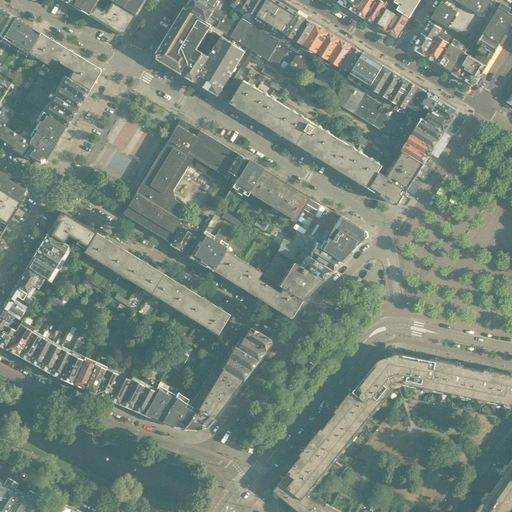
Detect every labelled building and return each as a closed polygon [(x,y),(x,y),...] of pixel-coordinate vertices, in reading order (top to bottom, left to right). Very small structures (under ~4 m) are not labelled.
[(88,16),(97,0),(73,0),(70,5),(88,16)] [(128,26),(133,17),(134,15),(111,2),(106,10),(99,6),(102,0),(97,0),(88,16),(119,35),(120,34),(121,35),(122,34),(123,33),(128,26)] [(141,4),(134,0),(110,0),(110,1),(111,2),(134,15),(141,4)] [(232,17),(214,6),(203,0),(190,0),(184,10),(223,33),(232,17)] [(285,34),(298,12),(277,0),(266,0),(256,16),(251,25),(236,20),(232,17),(223,33),(230,37),(240,42),(268,60),(285,34)] [(256,16),(266,0),(253,0),(247,9),(243,7),(236,20),(251,25),(256,16)] [(247,9),(253,0),(242,0),(240,5),(243,7),(247,9)] [(356,13),(363,0),(349,0),(346,7),(356,13)] [(365,18),(375,0),(363,0),(356,13),(365,18)] [(374,24),(386,3),(381,0),(375,0),(365,18),(374,24)] [(420,0),(395,0),(391,6),(409,18),(420,0)] [(446,0),(445,3),(442,2),(433,17),(433,18),(448,28),(449,27),(463,35),(471,35),(471,34),(480,39),(483,34),(499,44),(511,22),(511,15),(508,13),(511,8),(505,5),(505,4),(504,4),(503,4),(502,5),(501,5),(501,6),(500,8),(491,2),(493,0),(491,0),(446,0)] [(386,3),(374,24),(395,37),(398,37),(409,18),(391,6),(386,3)] [(159,58),(195,80),(222,36),(221,36),(223,33),(184,10),(157,53),(159,58)] [(5,12),(0,20),(0,40),(1,38),(14,17),(5,12)] [(307,18),(298,12),(285,34),(268,60),(277,66),(289,48),(307,18)] [(10,43),(22,22),(14,17),(1,38),(10,43)] [(298,53),(303,44),(316,24),(307,18),(289,48),(298,53)] [(18,48),(31,28),(22,22),(10,43),(18,48)] [(425,55),(434,40),(437,35),(438,33),(441,28),(430,22),(415,46),(416,50),(425,55)] [(314,57),(317,53),(330,32),(316,24),(303,44),(298,53),(296,56),(286,72),(300,80),(311,63),(311,62),(314,57)] [(28,53),(40,33),(31,28),(18,48),(27,53),(28,53)] [(445,31),(441,28),(438,33),(451,41),(453,38),(444,33),(445,31)] [(327,59),(340,39),(330,32),(317,53),(327,59)] [(48,38),(40,33),(28,53),(30,51),(37,55),(35,58),(54,69),(58,63),(67,49),(53,41),(51,43),(47,40),(48,38)] [(500,44),(499,44),(483,34),(480,39),(478,43),(481,45),(478,50),(478,51),(490,58),(491,58),(494,53),(500,44)] [(434,40),(425,55),(438,63),(450,43),(437,35),(434,40)] [(222,36),(195,80),(219,95),(245,52),(222,36)] [(453,73),(465,53),(468,47),(453,38),(451,41),(450,43),(438,63),(453,73)] [(326,89),(340,66),(353,46),(340,39),(327,59),(314,81),(326,89)] [(363,52),(353,46),(340,66),(350,73),(363,52)] [(100,70),(100,69),(67,49),(58,63),(75,73),(71,79),(68,78),(88,90),(94,81),(91,80),(94,76),(96,77),(100,70)] [(490,58),(478,51),(474,58),(485,65),(490,58)] [(384,65),(363,52),(350,73),(334,101),(354,113),(371,87),(384,65)] [(465,68),(466,66),(463,64),(466,61),(465,60),(468,55),(465,53),(453,73),(460,77),(465,68)] [(485,65),(474,58),(468,55),(465,60),(466,61),(463,64),(466,66),(465,68),(480,77),(487,66),(485,65)] [(38,73),(39,75),(42,76),(48,67),(44,64),(38,73)] [(393,71),(384,65),(371,87),(354,113),(364,119),(380,93),(393,71)] [(0,66),(0,72),(11,79),(14,75),(0,66)] [(240,68),(222,98),(226,100),(244,70),(240,68)] [(261,72),(270,77),(272,74),(264,68),(261,72)] [(480,77),(465,68),(460,77),(472,85),(476,84),(480,77)] [(402,76),(393,71),(380,93),(364,119),(373,125),(402,76)] [(60,87),(42,76),(39,75),(34,83),(77,109),(82,100),(60,87)] [(411,82),(402,76),(373,125),(381,130),(411,82)] [(88,90),(68,78),(66,77),(60,87),(82,100),(88,90)] [(381,168),(315,127),(317,124),(316,120),(311,121),(306,119),(308,115),(284,101),(281,106),(248,86),(250,84),(244,80),(230,103),(236,106),(238,104),(244,108),(243,110),(249,114),(251,112),(265,121),(264,123),(303,147),(304,145),(319,154),(317,156),(336,168),(338,165),(352,174),(351,176),(357,180),(358,178),(365,182),(363,184),(369,188),(381,168)] [(281,88),(273,82),(270,86),(279,91),(281,88)] [(403,113),(419,87),(411,82),(381,130),(389,135),(391,132),(403,113)] [(77,109),(34,83),(29,91),(72,117),(77,109)] [(289,84),(287,88),(296,93),(299,89),(289,84)] [(418,110),(428,93),(419,87),(403,113),(391,132),(401,138),(406,130),(407,128),(411,122),(415,114),(418,110)] [(72,117),(29,91),(24,99),(45,112),(44,113),(66,126),(72,117)] [(439,99),(428,93),(418,110),(421,112),(424,107),(431,111),(432,110),(439,99)] [(457,110),(439,99),(432,110),(452,123),(458,114),(457,110)] [(317,101),(315,105),(324,111),(327,107),(317,101)] [(452,123),(432,110),(431,111),(425,120),(445,132),(452,123)] [(0,138),(13,147),(11,149),(21,155),(22,152),(29,142),(29,141),(4,126),(7,119),(0,114),(0,111),(0,112),(0,111),(0,138)] [(56,143),(66,126),(44,113),(34,129),(35,130),(56,143)] [(415,114),(411,122),(440,140),(445,132),(425,120),(415,114)] [(327,116),(325,120),(333,125),(336,121),(327,116)] [(345,118),(342,122),(351,127),(354,123),(345,118)] [(179,219),(177,210),(181,204),(174,199),(172,190),(192,157),(198,160),(196,163),(197,168),(219,182),(237,153),(184,121),(183,124),(182,123),(178,123),(123,214),(170,243),(183,222),(179,219)] [(434,148),(440,140),(411,122),(407,128),(406,130),(434,148)] [(56,143),(35,130),(29,141),(29,142),(33,145),(27,155),(27,156),(40,163),(45,162),(56,143)] [(434,148),(406,130),(401,138),(429,156),(434,148)] [(359,135),(356,139),(366,145),(368,141),(359,135)] [(376,137),(374,141),(383,146),(385,143),(376,137)] [(429,156),(401,138),(396,146),(404,151),(424,163),(429,156)] [(29,142),(22,152),(27,155),(33,145),(29,142)] [(399,204),(419,171),(424,163),(404,151),(396,146),(382,168),(381,168),(369,188),(371,189),(376,193),(395,204),(397,205),(398,204),(399,204)] [(248,160),(237,153),(219,182),(208,200),(219,206),(232,186),(248,160)] [(262,168),(248,160),(232,186),(235,188),(238,184),(244,188),(241,192),(246,195),(248,192),(262,169),(262,168)] [(262,169),(248,192),(248,193),(249,193),(251,190),(255,192),(253,195),(263,201),(265,198),(273,203),(271,206),(272,207),(274,203),(273,203),(286,183),(276,177),(274,181),(270,178),(272,175),(262,169)] [(25,189),(7,179),(9,176),(0,170),(0,189),(20,202),(24,195),(22,194),(25,189)] [(295,188),(286,183),(273,203),(274,203),(282,208),(279,211),(290,218),(292,214),(295,216),(293,220),(294,220),(309,197),(301,192),(300,195),(298,195),(292,192),(295,188)] [(20,202),(0,189),(0,220),(6,224),(20,202)] [(59,213),(59,214),(47,233),(67,246),(68,245),(63,242),(68,235),(86,247),(95,232),(63,212),(62,212),(61,212),(60,213),(59,213)] [(240,223),(225,214),(224,213),(221,218),(237,228),(240,223)] [(341,261),(366,236),(366,232),(341,217),(321,249),(341,261)] [(257,220),(254,225),(263,230),(266,226),(257,220)] [(198,242),(190,237),(191,234),(180,227),(170,244),(186,254),(187,254),(189,256),(190,257),(198,242)] [(119,247),(95,232),(86,247),(83,252),(112,270),(113,268),(120,272),(131,254),(123,249),(122,252),(117,249),(119,247)] [(71,248),(67,246),(47,233),(39,245),(64,260),(71,248)] [(212,270),(224,250),(226,247),(203,234),(201,238),(198,242),(190,257),(212,270)] [(332,270),(309,256),(306,254),(295,247),(295,246),(285,240),(277,251),(298,264),(297,265),(322,280),(332,270)] [(341,261),(321,249),(316,246),(312,244),(306,254),(309,256),(332,270),(341,261)] [(64,260),(39,245),(33,256),(57,271),(64,260)] [(225,250),(224,250),(212,270),(220,275),(222,273),(226,275),(225,278),(236,285),(237,282),(241,285),(240,287),(248,292),(257,279),(261,273),(260,272),(258,274),(252,270),(253,268),(232,255),(230,257),(224,253),(225,250)] [(139,259),(131,254),(120,272),(127,276),(126,279),(142,289),(144,286),(151,291),(162,273),(143,262),(142,264),(138,262),(139,259)] [(262,276),(268,279),(281,257),(276,254),(262,276)] [(57,271),(33,256),(26,268),(43,279),(46,280),(50,282),(57,271)] [(284,276),(279,286),(302,300),(314,287),(322,280),(297,265),(293,262),(284,276)] [(36,290),(43,279),(26,268),(12,289),(25,297),(31,287),(36,290)] [(180,285),(162,273),(151,291),(158,295),(157,298),(173,308),(175,305),(182,310),(193,292),(184,287),(183,290),(179,287),(180,285)] [(302,300),(279,286),(276,290),(257,279),(248,292),(289,318),(291,318),(296,310),(293,309),(296,304),(298,306),(302,300)] [(90,287),(82,282),(80,286),(88,291),(90,287)] [(58,308),(67,293),(58,288),(55,293),(49,303),(58,308)] [(12,289),(6,299),(24,310),(30,300),(25,297),(12,289)] [(229,314),(220,309),(219,312),(215,309),(216,307),(205,300),(203,302),(199,300),(201,297),(193,292),(182,310),(189,314),(187,317),(209,330),(210,327),(217,332),(216,333),(217,334),(216,334),(215,335),(229,344),(232,339),(218,331),(229,314)] [(128,302),(116,294),(114,298),(126,305),(128,302)] [(24,310),(6,299),(0,309),(13,317),(18,320),(24,310)] [(13,317),(0,309),(0,319),(9,325),(13,317)] [(28,327),(32,318),(27,315),(22,324),(28,327)] [(161,322),(153,317),(151,321),(158,325),(161,322)] [(249,327),(232,317),(225,329),(237,336),(240,331),(245,334),(249,327)] [(0,333),(4,327),(6,329),(9,325),(0,319),(0,333)] [(38,366),(49,344),(59,326),(50,321),(40,340),(39,340),(28,361),(38,366)] [(17,355),(29,335),(32,331),(21,323),(19,327),(17,330),(14,334),(5,349),(17,355)] [(69,341),(76,328),(71,326),(65,339),(69,341)] [(0,345),(5,349),(14,334),(6,329),(4,327),(0,333),(0,345)] [(269,339),(249,327),(244,337),(264,351),(270,343),(269,339)] [(194,342),(181,334),(178,338),(191,346),(194,342)] [(29,335),(17,355),(28,361),(39,340),(29,335)] [(264,351),(244,337),(242,337),(235,347),(237,348),(257,360),(264,351)] [(190,348),(182,343),(174,358),(177,360),(182,353),(188,356),(192,350),(190,348)] [(49,372),(60,349),(49,344),(38,366),(49,372)] [(257,360),(237,348),(235,347),(234,346),(228,357),(250,370),(251,368),(257,360)] [(60,378),(70,354),(60,349),(49,372),(60,378)] [(420,358),(397,353),(391,355),(379,360),(364,378),(384,394),(388,390),(389,391),(393,387),(391,384),(391,383),(400,380),(403,379),(404,380),(403,383),(410,384),(410,382),(414,383),(420,358)] [(70,354),(60,378),(72,383),(82,359),(70,354)] [(228,357),(221,367),(242,380),(250,370),(228,357)] [(430,360),(420,358),(414,383),(419,384),(419,386),(441,390),(447,361),(430,358),(430,360)] [(82,359),(72,383),(83,388),(94,365),(82,359)] [(464,365),(447,361),(441,390),(464,395),(464,393),(469,394),(474,369),(464,367),(464,365)] [(190,404),(196,408),(214,418),(219,410),(220,409),(225,402),(226,402),(226,401),(223,399),(226,395),(229,397),(230,396),(229,396),(235,389),(242,380),(221,367),(215,363),(190,404)] [(106,398),(117,376),(120,370),(108,364),(105,370),(94,393),(106,398)] [(94,393),(105,370),(94,365),(83,388),(94,393)] [(484,371),(474,369),(469,394),(473,395),(473,397),(495,401),(501,372),(484,369),(484,371)] [(511,374),(501,372),(495,401),(511,404),(511,374)] [(117,403),(129,381),(117,376),(106,398),(114,402),(117,403)] [(356,384),(345,398),(368,417),(383,399),(382,398),(384,394),(364,378),(358,386),(356,384)] [(130,379),(129,381),(117,403),(130,409),(142,386),(130,379)] [(152,418),(169,387),(160,382),(156,389),(154,392),(142,414),(152,418)] [(142,386),(130,409),(142,414),(154,392),(142,386)] [(161,422),(176,397),(170,393),(172,389),(169,387),(152,418),(161,422)] [(171,426),(184,406),(186,403),(176,397),(161,422),(164,423),(165,425),(168,427),(171,426)] [(336,413),(330,421),(350,437),(353,433),(354,434),(368,417),(345,398),(335,411),(336,413)] [(183,428),(193,412),(196,408),(190,404),(186,402),(186,403),(184,406),(171,426),(183,428)] [(193,412),(183,428),(194,429),(206,427),(214,418),(196,408),(193,412)] [(322,427),(311,441),(334,460),(348,442),(347,441),(350,437),(330,421),(323,429),(322,427)] [(239,441),(246,447),(253,438),(248,433),(246,432),(239,441)] [(301,456),(295,463),(315,480),(318,476),(320,477),(334,460),(311,441),(300,454),(301,456)] [(511,459),(508,465),(510,466),(500,479),(511,487),(511,459)] [(295,463),(274,490),(276,492),(274,493),(274,495),(277,497),(279,497),(280,495),(295,508),(306,494),(317,481),(315,480),(295,463)] [(0,482),(0,498),(12,480),(7,477),(4,482),(2,484),(0,482)] [(511,487),(500,479),(499,481),(498,483),(497,484),(492,481),(489,485),(494,489),(487,499),(506,511),(509,511),(511,508),(511,487)] [(12,480),(0,498),(0,511),(1,511),(6,511),(18,493),(12,490),(14,488),(17,483),(12,480)] [(6,511),(21,511),(33,493),(28,490),(25,494),(24,496),(18,493),(6,511)] [(33,493),(21,511),(35,511),(40,506),(34,502),(35,500),(38,495),(33,493)] [(306,494),(295,508),(300,511),(299,511),(342,511),(322,501),(321,503),(312,498),(306,494)] [(506,511),(487,499),(485,502),(483,500),(475,511),(506,511)] [(55,505),(50,511),(67,511),(70,507),(58,501),(57,501),(55,505)] [(40,506),(35,511),(50,511),(55,505),(50,502),(47,507),(46,509),(40,506)]
